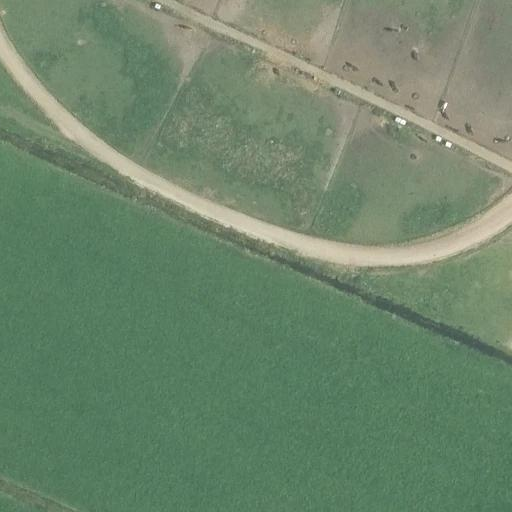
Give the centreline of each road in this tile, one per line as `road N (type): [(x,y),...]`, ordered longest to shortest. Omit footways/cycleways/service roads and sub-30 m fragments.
road 1 (track): [(0,38),(9,58),(81,131),(228,205),(345,252),(425,250),(482,233)]
road 2 (track): [(162,0),(511,168)]
